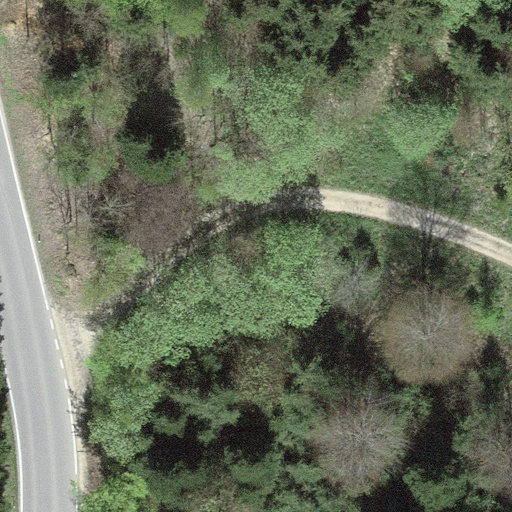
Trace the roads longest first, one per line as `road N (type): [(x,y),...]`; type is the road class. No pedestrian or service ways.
road 1 (track): [(511,268),(384,211),(320,198),(273,201),(209,220),(30,371)]
road 2 (tertiary): [(0,226),(30,371),(41,511)]
